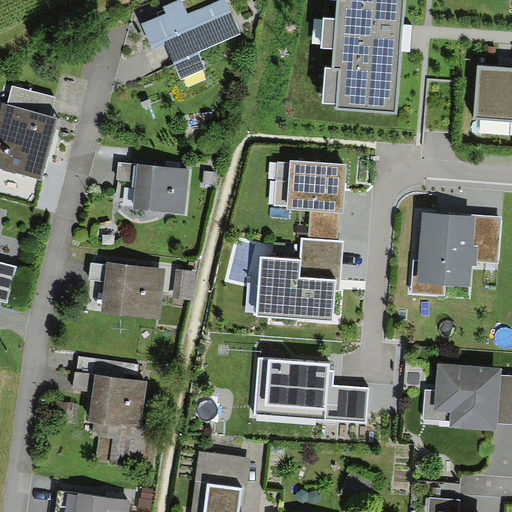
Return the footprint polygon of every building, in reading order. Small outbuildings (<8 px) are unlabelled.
[(241,29),(228,0),(208,0),(188,9),(184,0),(167,0),(164,2),(167,8),(142,19),(154,47),(167,41),(182,74),(207,64),(200,47),(241,29)] [(394,99),(401,0),(345,0),(339,95),(394,99)] [(511,68),(503,68),(480,67),(476,118),(511,120),(511,68)] [(0,112),(0,177),(29,185),(51,106),(6,93),(0,112)] [(347,157),(290,153),(287,202),(343,206),(347,157)] [(187,211),(190,167),(138,163),(120,161),(118,179),(136,181),(134,206),(187,211)] [(475,215),(422,212),(418,283),(470,287),(472,263),(475,215)] [(502,217),(475,215),(472,263),(499,264),(502,217)] [(340,320),(345,254),(276,248),(271,314),(340,320)] [(166,268),(106,263),(102,315),(162,320),(166,268)] [(196,271),(175,269),(173,297),(194,299),(196,271)] [(0,308),(5,310),(15,275),(0,271),(0,308)] [(377,415),(379,378),(343,376),(344,356),(265,352),(263,410),(377,415)] [(511,380),(501,379),(501,373),(434,367),(430,416),(448,417),(447,431),(494,435),(494,427),(511,428),(511,380)] [(139,423),(144,387),(88,379),(82,427),(112,431),(107,468),(146,473),(153,425),(139,423)] [(191,511),(240,511),(249,454),(201,447),(191,511)] [(63,508),(62,511),(127,511),(129,494),(78,488),(76,509),(63,508)]
